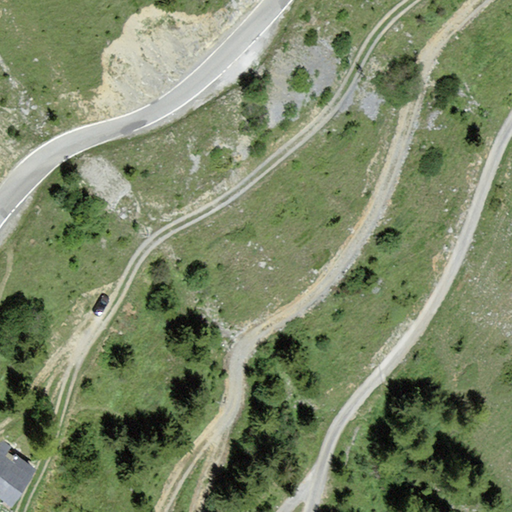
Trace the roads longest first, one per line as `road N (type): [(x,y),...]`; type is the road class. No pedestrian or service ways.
road 1 (track): [(406,0),(368,35),(324,109),(242,185),(139,257),(77,358),(20,511)]
road 2 (track): [(161,511),(227,412),(243,348),(322,286),(358,239),(389,174),(427,56),(481,0)]
road 3 (tertiary): [(277,0),(171,101),(60,149),(0,208)]
